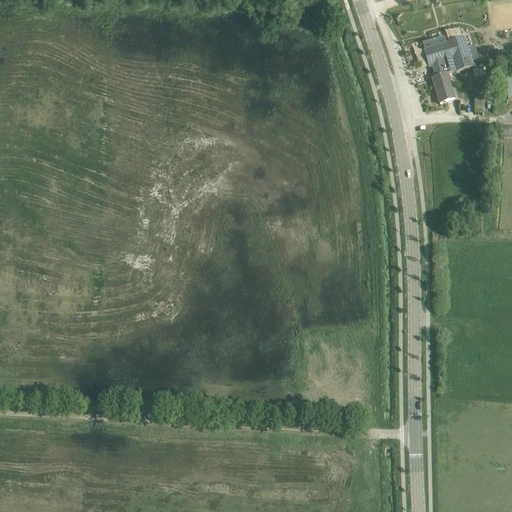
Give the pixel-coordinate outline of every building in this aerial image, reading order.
[(434,67),(437,78),(446,75),(446,76),(456,73),(472,68),(463,38),(447,43),(447,45),(446,45),(445,38),(423,45),(425,52),(424,52),(429,68),(434,67)] [(469,48),(473,63),(480,61),(475,46),(469,48)] [(511,53),(505,53),(504,52),(495,51),(494,61),(504,61),(504,62),(511,61),(511,53)] [(487,77),(486,70),(474,71),(475,78),(487,77)] [(454,101),(446,76),(446,75),(437,78),(437,79),(432,80),(440,105),(454,101)] [(485,98),(476,98),(476,113),(485,113),(485,98)] [(511,138),(511,129),(500,130),(501,139),(511,138)]
